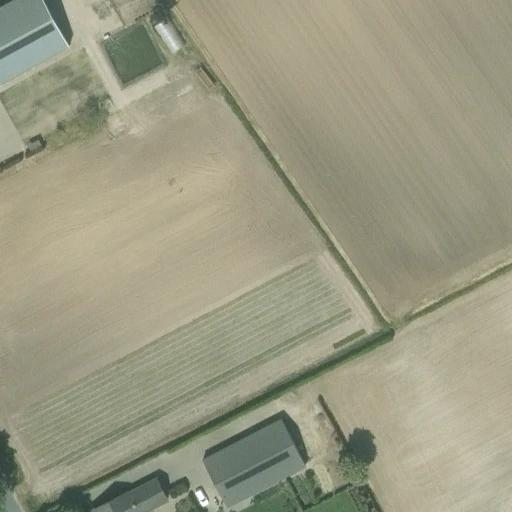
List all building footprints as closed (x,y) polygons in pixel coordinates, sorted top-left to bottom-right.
[(11,0),(0,6),(0,84),(69,48),(42,0),(11,0)] [(179,30),(168,36),(180,55),(190,49),(179,30)] [(98,71),(15,101),(28,136),(111,106),(98,71)] [(124,112),(139,145),(212,112),(197,79),(124,112)] [(511,314),(446,206),(388,242),(511,444),(511,160),(462,191),(511,273),(511,314)] [(280,419),(202,460),(220,494),(298,453),(280,419)] [(263,511),(294,511),(314,502),(314,501),(321,497),(306,468),(298,472),(298,471),(254,493),(263,511)] [(126,493),(94,509),(95,511),(142,511),(166,500),(156,479),(127,495),(126,493)]
